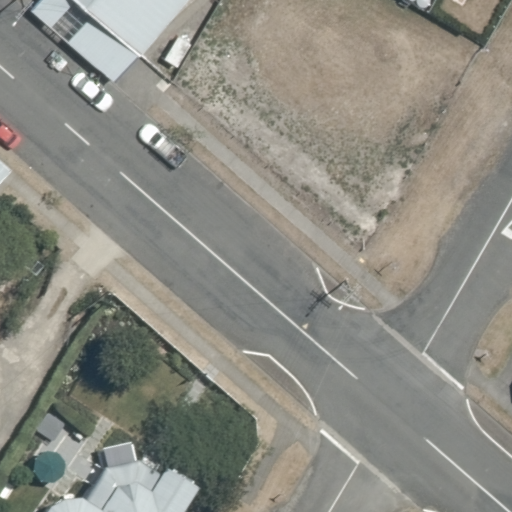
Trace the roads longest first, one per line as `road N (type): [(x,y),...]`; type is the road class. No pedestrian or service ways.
road 1 (tertiary): [(393,409),(0,65)]
road 2 (residential): [(511,203),(393,409)]
road 3 (tertiary): [(510,511),(393,409)]
